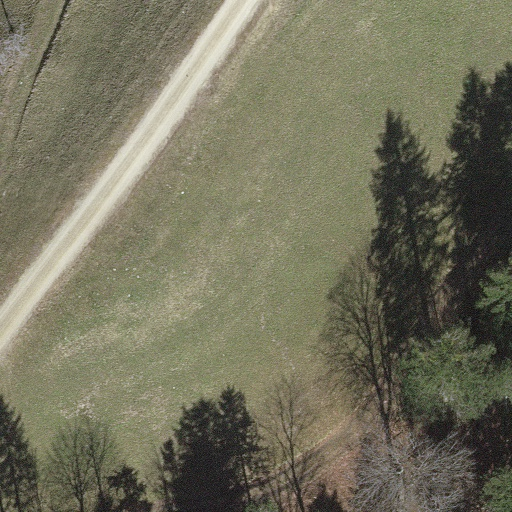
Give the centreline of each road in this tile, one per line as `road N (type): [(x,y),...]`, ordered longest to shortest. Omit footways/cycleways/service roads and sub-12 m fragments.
road 1 (track): [(511,236),(480,257),(345,441),(244,497),(173,511)]
road 2 (track): [(243,0),(0,332)]
